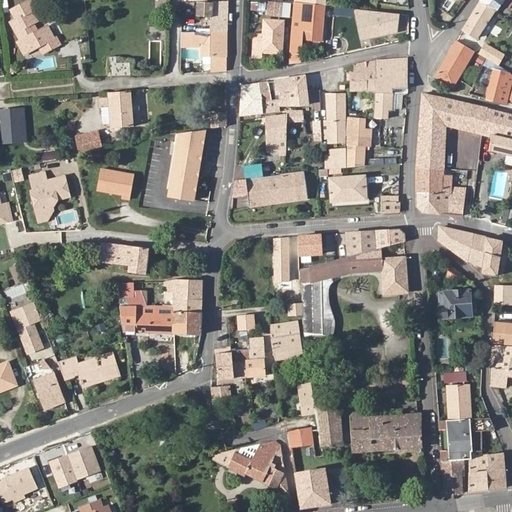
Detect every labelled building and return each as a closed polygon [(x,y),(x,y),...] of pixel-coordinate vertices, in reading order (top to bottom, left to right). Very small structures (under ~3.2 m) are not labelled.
[(480,0),(479,2),(494,12),(495,12),(500,5),(503,0),(480,0)] [(511,0),(503,0),(500,5),(507,10),(511,1),(511,0)] [(226,31),(227,2),(211,3),(201,3),(201,15),(211,15),(211,31),(226,31)] [(289,18),(290,4),(274,2),(273,16),(289,18)] [(494,12),(479,2),(463,30),(477,38),(494,12)] [(322,42),(325,7),(294,4),(292,31),(311,32),(310,42),(322,42)] [(399,15),(354,9),(360,40),(397,33),(399,15)] [(27,40),(33,52),(40,48),(45,55),(61,46),(57,39),(55,39),(49,28),(39,33),(35,24),(40,22),(34,11),(12,23),(23,42),(27,40)] [(280,54),(283,22),(264,20),(263,35),(255,34),(253,52),(280,54)] [(226,71),(226,31),(211,31),(211,33),(181,34),(180,48),(200,47),(201,57),(210,57),(215,57),(214,72),(226,71)] [(311,32),(292,31),(291,40),(303,41),(310,42),(311,32)] [(29,54),(33,52),(27,40),(23,42),(29,54)] [(303,41),(291,40),(291,46),(290,56),(302,57),(303,41)] [(456,41),(435,77),(453,87),(473,52),(456,41)] [(484,45),(480,53),(498,64),(502,55),(484,45)] [(109,55),(109,75),(131,75),(132,61),(118,61),(118,55),(109,55)] [(375,62),(375,91),(375,93),(392,93),(392,88),(406,88),(408,59),(375,62)] [(350,73),(350,91),(375,91),(375,62),(353,66),(353,73),(350,73)] [(487,99),(505,103),(511,79),(507,77),(507,74),(493,71),(487,99)] [(269,97),(306,92),(304,77),(267,83),(269,97)] [(307,105),(306,92),(269,97),(267,83),(258,84),(262,100),(279,103),(279,106),(293,106),(307,105)] [(278,111),(279,106),(279,103),(262,100),(258,84),(241,87),(239,117),(278,111)] [(131,104),(130,91),(108,93),(109,98),(99,99),(100,106),(109,105),(109,108),(101,109),(103,125),(111,124),(111,129),(133,127),(132,114),(136,114),(139,111),(138,106),(135,104),(131,104)] [(375,93),(374,109),(386,110),(390,110),(392,93),(375,93)] [(479,134),(481,134),(486,109),(471,106),(425,95),(422,94),(418,144),(444,146),(445,125),(479,134)] [(344,95),(326,95),(328,133),(344,132),(344,95)] [(374,109),(373,119),(378,119),(385,119),(386,110),(374,109)] [(488,151),(511,156),(511,115),(504,114),(486,109),(481,134),(492,136),(488,151)] [(18,110),(0,112),(3,144),(21,143),(18,110)] [(286,122),(297,122),(304,122),(303,111),(287,111),(286,115),(286,122)] [(226,127),(226,114),(210,115),(211,129),(226,127)] [(286,147),(286,122),(286,115),(266,118),(267,143),(283,139),(283,147),(286,147)] [(363,118),(347,118),(347,135),(347,168),(361,167),(363,118)] [(322,119),(314,120),(314,139),(322,139),(322,119)] [(368,126),(378,127),(378,119),(373,119),(369,119),(368,126)] [(199,172),(200,162),(205,132),(179,137),(177,144),(175,144),(173,152),(176,153),(168,198),(193,202),(199,172)] [(344,132),(328,133),(328,143),(344,142),(344,132)] [(75,137),(79,154),(101,150),(98,135),(90,137),(90,134),(75,137)] [(283,139),(267,143),(267,152),(283,153),(283,147),(283,139)] [(444,158),(444,146),(418,144),(417,156),(444,158)] [(326,157),(327,170),(345,168),(344,151),(331,151),(331,157),(326,157)] [(40,154),(41,161),(56,159),(55,152),(40,154)] [(417,166),(417,169),(444,170),(449,170),(449,164),(444,163),(444,158),(417,156),(417,166)] [(261,178),(261,177),(260,165),(244,167),(245,180),(261,178)] [(22,167),(13,170),(16,182),(25,179),(22,167)] [(134,174),(101,168),(98,190),(123,194),(122,198),(130,199),(134,174)] [(441,214),(462,216),(465,189),(451,188),(451,176),(444,176),(444,170),(417,169),(416,207),(424,213),(441,215),(441,214)] [(234,181),(232,197),(248,195),(249,207),(307,199),(304,173),(261,179),(261,178),(245,180),(234,181)] [(30,178),(33,192),(30,193),(36,218),(50,215),(53,208),(52,203),(70,199),(65,179),(47,182),(45,174),(30,178)] [(330,179),(331,201),(365,200),(364,177),(330,179)] [(0,221),(4,221),(5,225),(13,223),(8,205),(2,206),(0,196),(0,221)] [(399,212),(399,201),(391,201),(390,197),(381,197),(382,213),(399,212)] [(50,215),(36,218),(37,225),(46,223),(50,215)] [(467,261),(473,236),(440,228),(440,234),(439,241),(467,261)] [(382,249),(405,242),(405,235),(401,230),(353,234),(335,235),(338,261),(361,254),(382,249)] [(322,234),(273,238),(275,280),(298,280),(299,257),(323,256),(322,234)] [(501,242),(473,236),(467,261),(482,268),(481,273),(496,275),(501,242)] [(109,244),(101,244),(99,262),(129,266),(129,272),(145,274),(148,249),(130,247),(109,244)] [(384,295),(408,293),(406,257),(382,259),(382,249),(361,254),(338,261),(316,266),(308,269),(306,269),(300,270),(302,282),(313,283),(332,278),(351,273),(382,271),(384,295)] [(447,262),(444,260),(440,267),(437,275),(461,282),(465,278),(447,262)] [(15,278),(23,275),(19,266),(11,269),(15,278)] [(18,285),(26,282),(23,275),(15,278),(18,285)] [(304,338),(333,340),(335,322),(332,311),(329,299),(329,290),(330,285),(333,282),(332,278),(313,283),(302,282),(302,307),(303,331),(304,338)] [(465,278),(461,282),(460,283),(465,287),(469,282),(465,278)] [(173,312),(202,312),(202,281),(175,280),(174,280),(168,282),(168,289),(173,289),(173,297),(173,306),(173,312)] [(117,283),(118,307),(135,307),(146,307),(147,291),(134,291),(133,283),(117,283)] [(495,285),(495,292),(494,304),(510,304),(510,286),(495,285)] [(438,293),(440,319),(471,316),(471,314),(476,313),(475,294),(470,294),(470,290),(438,293)] [(302,307),(302,303),(286,303),(287,316),(302,315),(302,307)] [(42,321),(35,305),(12,314),(29,355),(43,349),(33,324),(42,321)] [(123,333),(172,334),(173,316),(162,316),(147,316),(135,316),(135,307),(118,307),(123,333)] [(172,334),(200,334),(202,312),(173,312),(173,316),(172,334)] [(239,317),(239,329),(254,328),(253,316),(239,317)] [(511,323),(493,323),(492,343),(511,344),(511,323)] [(270,337),(275,361),(303,356),(298,326),(274,330),(274,327),(270,327),(270,337)] [(251,350),(249,350),(250,361),(246,361),(248,377),(265,376),(262,338),(250,340),(251,350)] [(507,370),(511,353),(511,347),(492,346),(491,367),(507,370)] [(249,350),(231,352),(231,353),(234,378),(242,378),(245,377),(248,377),(246,361),(250,361),(249,350)] [(218,380),(234,378),(231,353),(216,354),(218,380)] [(507,376),(511,376),(511,353),(507,370),(491,367),(491,386),(492,386),(497,386),(507,388),(507,376)] [(111,356),(77,367),(80,375),(83,386),(117,375),(111,356)] [(66,360),(73,378),(80,375),(77,367),(74,358),(66,360)] [(59,363),(66,380),(73,378),(66,360),(59,363)] [(0,365),(0,389),(14,384),(6,363),(0,365)] [(45,409),(64,402),(53,373),(34,380),(45,409)] [(443,375),(443,383),(464,381),(463,373),(443,375)] [(448,420),(469,419),(467,384),(449,385),(450,403),(447,403),(448,420)] [(211,388),(212,395),(230,393),(229,386),(211,388)] [(300,399),(302,416),(312,414),(308,389),(300,390),(301,398),(300,399)] [(212,395),(213,404),(231,402),(230,393),(212,395)] [(316,429),(319,447),(342,445),(338,407),(338,404),(313,406),(314,414),(316,429)] [(419,453),(422,453),(420,415),(370,418),(370,420),(365,421),(365,414),(353,415),(350,419),(353,453),(419,448),(419,453)] [(483,431),(495,430),(490,417),(469,419),(448,420),(439,421),(442,461),(459,460),(462,460),(468,459),(470,459),(470,454),(471,452),(482,452),(483,431)] [(301,509),(330,504),(325,465),(321,465),(320,455),(315,456),(312,430),(311,428),(288,431),(301,509)] [(315,456),(320,455),(319,447),(316,429),(312,430),(315,456)] [(243,448),(216,453),(214,460),(244,476),(246,473),(289,496),(283,464),(282,458),(280,444),(275,442),(259,445),(243,448)] [(74,470),(88,465),(81,447),(48,459),(56,481),(75,474),(74,470)] [(468,492),(488,490),(485,454),(483,454),(482,451),(482,452),(471,452),(470,454),(470,459),(468,459),(468,492)] [(485,454),(488,490),(506,487),(503,452),(485,454)] [(445,495),(462,493),(459,460),(442,461),(445,495)] [(90,468),(88,465),(74,470),(75,474),(90,468)] [(10,499),(22,493),(36,487),(28,468),(2,480),(0,482),(0,501),(1,503),(10,499)] [(24,497),(22,493),(10,499),(12,502),(24,497)] [(108,511),(107,507),(102,509),(99,500),(78,507),(79,511),(108,511)]
